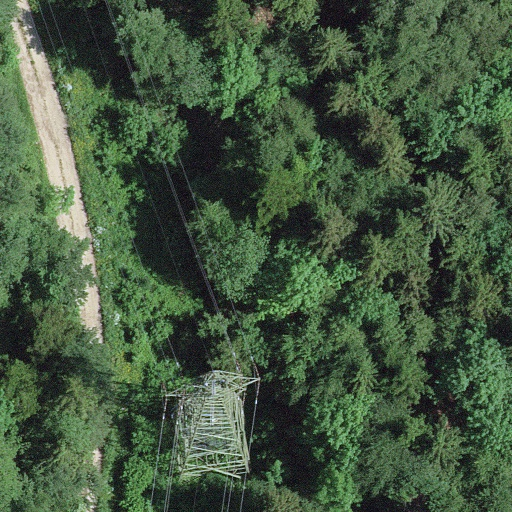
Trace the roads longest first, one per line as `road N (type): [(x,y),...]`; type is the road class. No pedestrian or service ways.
road 1 (track): [(317,511),(235,210),(161,0)]
road 2 (track): [(13,0),(49,107),(80,264),(89,364),(83,511)]
